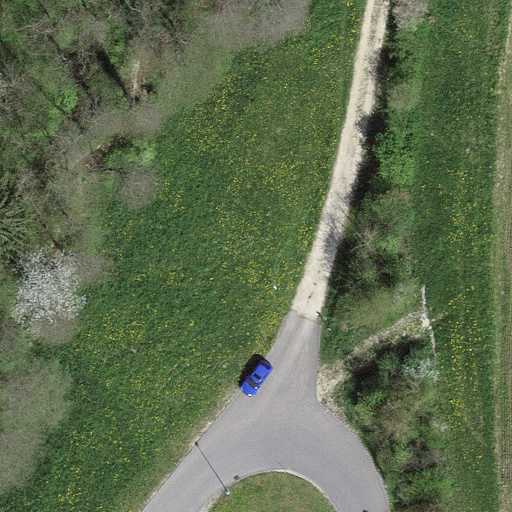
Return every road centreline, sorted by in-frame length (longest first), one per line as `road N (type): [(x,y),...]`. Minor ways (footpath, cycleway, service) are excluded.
road 1 (track): [(375,0),(363,115),(265,418)]
road 2 (residential): [(357,511),(343,468),(318,440),(265,418),(162,511)]
